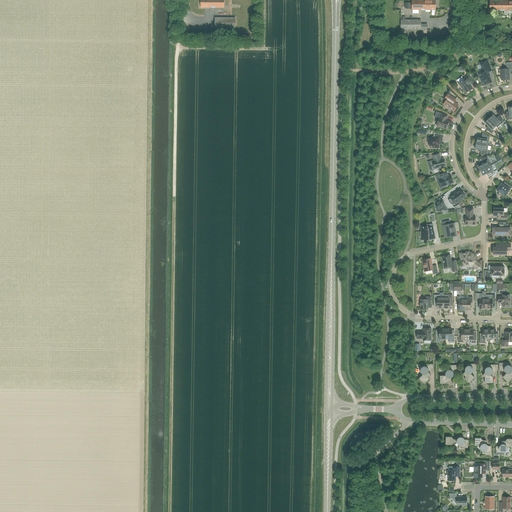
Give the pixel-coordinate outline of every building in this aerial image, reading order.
[(435,11),(435,1),(412,0),(412,10),(435,11)] [(511,10),(511,0),(489,1),(489,11),(511,10)] [(235,28),(235,18),(215,17),(214,28),(235,28)] [(420,30),(427,30),(427,24),(421,24),(421,20),(400,20),(400,30),(420,30)] [(482,71),(478,73),(483,86),(491,82),(489,75),(488,72),(491,71),(487,60),(479,63),(482,71)] [(511,69),(511,62),(506,63),(507,69),(500,70),(501,80),(510,80),(509,70),(511,69)] [(465,79),(458,84),(466,93),(472,88),(470,85),(474,82),(468,75),(464,78),(465,79)] [(446,100),(443,105),(453,111),(457,104),(454,102),(456,99),(448,94),(444,99),(446,100)] [(506,120),(511,119),(511,106),(508,107),(509,113),(503,114),(506,120)] [(446,121),(447,116),(436,112),(434,117),(439,118),(436,125),(446,129),(448,121),(446,121)] [(489,119),(496,127),(497,128),(504,122),(501,116),(497,119),(493,115),(489,119)] [(492,130),(496,127),(489,119),(485,123),(489,127),(487,129),(491,134),(494,131),(492,130)] [(428,138),(428,143),(429,143),(429,146),(432,147),(432,148),(438,148),(439,144),(441,144),(441,139),(443,139),(443,135),(434,133),(434,137),(432,137),(432,138),(428,138)] [(476,143),(488,146),(489,137),(484,134),(483,139),(477,138),(476,143)] [(487,154),(488,146),(476,143),(475,149),(481,150),(480,155),(487,154)] [(434,161),(432,161),(434,169),(445,166),(443,158),(440,159),(439,154),(433,156),(434,161)] [(480,158),(477,159),(480,164),(477,166),(480,171),(491,165),(487,157),(480,158)] [(491,165),(480,171),(482,176),(488,173),(490,178),(495,173),(491,165)] [(440,189),(444,187),(445,188),(449,186),(448,185),(453,183),(450,175),(449,176),(447,175),(446,172),(440,175),(435,176),(440,189)] [(501,184),(497,190),(499,192),(498,195),(503,196),(502,196),(503,195),(505,196),(509,190),(510,190),(511,186),(505,181),(502,185),(501,184)] [(449,199),(449,201),(451,204),(453,205),(454,203),(455,204),(465,197),(460,189),(450,197),(450,198),(449,199)] [(440,199),(434,204),(435,206),(434,207),(436,209),(438,209),(439,210),(445,205),(440,199)] [(493,208),(493,216),(498,216),(498,219),(507,219),(507,213),(503,213),(503,208),(493,208)] [(465,216),(465,224),(475,225),(475,217),(473,217),(473,209),(466,209),(466,217),(465,216)] [(421,241),(425,241),(425,240),(429,240),(429,241),(429,240),(435,239),(434,231),(433,226),(432,224),(427,225),(427,224),(426,224),(427,225),(423,226),(421,226),(421,232),(420,232),(420,237),(421,237),(421,241)] [(454,224),(443,226),(445,237),(456,235),(454,224)] [(498,228),(493,228),(493,235),(510,235),(510,229),(509,229),(509,224),(498,224),(498,228)] [(493,247),(493,255),(494,255),(495,256),(497,256),(498,255),(507,255),(507,251),(510,251),(510,244),(496,244),(496,247),(493,247)] [(469,252),(468,252),(459,253),(460,259),(460,260),(461,261),(461,262),(462,263),(464,263),(466,264),(466,266),(467,266),(468,267),(469,267),(470,267),(471,266),(472,266),(477,270),(480,268),(481,264),(476,261),(475,256),(474,256),(474,255),(473,254),(472,254),(472,253),(471,253),(470,252),(469,252)] [(450,255),(442,257),(444,269),(452,267),(453,272),(457,271),(455,260),(451,261),(450,255)] [(432,266),(430,259),(422,260),(424,272),(432,270),(433,274),(438,273),(436,265),(432,266)] [(485,271),(484,278),(491,278),(492,275),(504,275),(504,274),(505,273),(505,271),(504,271),(504,267),(491,267),(491,271),(485,271)] [(485,309),(486,299),(482,299),(482,294),(476,294),(476,301),(479,301),(479,309),(485,309)] [(440,295),(434,295),(434,302),(437,302),(437,308),(438,308),(438,309),(439,310),(440,310),(442,309),(442,308),(443,308),(443,298),(439,298),(440,295)] [(443,298),(443,308),(444,308),(444,309),(445,310),(446,310),(448,309),(448,308),(449,308),(449,302),(452,302),(452,295),(446,295),(446,298),(443,298)] [(486,299),(485,309),(492,309),(492,302),(495,302),(495,295),(489,295),(489,299),(486,299)] [(502,297),(498,297),(498,303),(502,303),(502,306),(503,306),(504,307),(508,307),(508,306),(509,306),(509,302),(510,302),(510,300),(509,300),(509,295),(502,295),(502,297)] [(420,299),(420,309),(428,309),(428,303),(431,303),(431,297),(425,296),(425,299),(420,299)] [(464,310),(464,300),(459,300),(459,297),(456,297),(456,303),(458,303),(458,310),(464,310)] [(464,300),(464,310),(470,310),(470,303),(471,303),(472,302),(472,297),(469,297),(469,300),(464,300)] [(431,340),(431,329),(423,328),(423,332),(417,332),(417,338),(423,338),(423,340),(431,340)] [(445,339),(445,329),(439,329),(439,332),(438,332),(435,332),(435,342),(439,342),(442,339),(445,339)] [(445,329),(445,339),(449,339),(449,343),(454,343),(454,335),(451,335),(452,329),(445,329)] [(467,340),(467,330),(464,330),(464,329),(461,329),(461,335),(458,335),(458,342),(463,342),(463,340),(467,340)] [(467,330),(467,340),(470,340),(470,344),(476,344),(476,335),(473,335),(473,329),(470,329),(470,330),(467,330)] [(489,339),(489,329),(482,329),(482,336),(479,336),(479,343),(485,343),(485,339),(489,339)] [(489,329),(489,339),(495,339),(495,343),(498,343),(498,336),(495,336),(495,329),(489,329)] [(501,340),(501,346),(508,346),(508,342),(511,341),(511,331),(505,332),(505,340),(501,340)] [(510,363),(499,363),(499,371),(504,371),(506,373),(502,377),(508,383),(511,378),(511,367),(510,365),(510,363)] [(422,375),(419,378),(424,384),(428,380),(428,377),(431,374),(428,372),(428,371),(433,371),(433,364),(422,364),(422,367),(420,369),(420,372),(422,375)] [(465,372),(463,374),(465,376),(465,380),(469,384),(475,378),(471,374),(473,372),(476,372),(476,364),(467,364),(467,366),(465,368),(465,372)] [(445,376),(440,376),(440,384),(445,384),(448,381),(451,381),(451,378),(453,376),(457,376),(456,365),(447,365),(447,370),(445,372),(445,376)] [(485,373),(482,375),(485,377),(485,383),(493,383),(493,377),(490,375),(493,373),(496,373),(496,365),(487,365),(487,367),(484,370),(485,373)] [(445,437),(445,445),(451,445),(453,443),(456,443),(459,445),(459,448),(468,448),(468,440),(465,440),(462,437),(459,437),(456,439),(454,439),(451,437),(445,437)] [(475,438),(474,443),(477,446),(480,446),(480,449),(482,452),(482,454),(491,454),(491,446),(488,446),(486,444),(486,440),(483,440),(480,438),(475,438)] [(495,446),(495,455),(504,455),(504,452),(507,450),(507,447),(510,447),(511,445),(511,440),(510,439),(507,439),(505,441),(501,441),(501,444),(499,446),(495,446)] [(474,466),(474,477),(482,477),(482,473),(485,473),(486,464),(479,464),(479,466),(474,466)] [(447,471),(447,475),(448,475),(448,481),(455,481),(455,476),(459,476),(459,467),(453,467),(449,467),(448,468),(448,471),(447,471)] [(511,469),(502,469),(502,478),(511,477),(511,469)] [(449,494),(449,499),(453,499),(453,501),(454,502),(456,502),(456,505),(462,505),(462,506),(466,506),(466,505),(467,505),(467,497),(456,497),(456,494),(449,494)] [(484,502),(484,505),(486,505),(486,509),(493,509),(493,497),(486,497),(486,502),(484,502)] [(510,509),(510,497),(503,497),(503,505),(500,505),(499,511),(502,511),(503,508),(510,509)]
